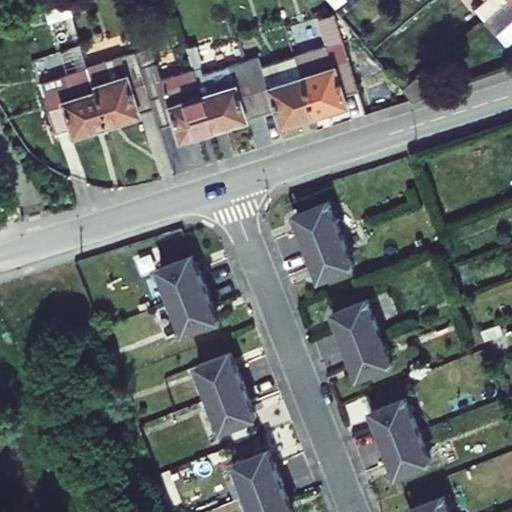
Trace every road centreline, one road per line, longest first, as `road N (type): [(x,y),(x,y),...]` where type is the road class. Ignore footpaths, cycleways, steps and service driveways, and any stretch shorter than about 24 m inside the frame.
road 1 (residential): [(225,186),(354,511)]
road 2 (residential): [(225,186),(511,96)]
road 3 (residential): [(0,254),(225,186)]
